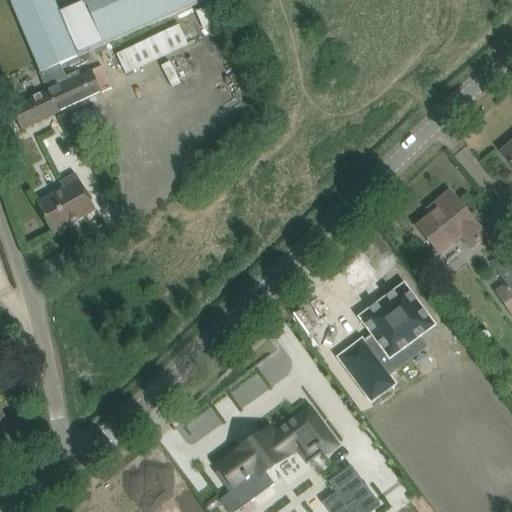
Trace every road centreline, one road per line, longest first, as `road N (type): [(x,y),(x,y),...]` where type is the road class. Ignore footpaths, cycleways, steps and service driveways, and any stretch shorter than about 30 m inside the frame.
road 1 (unclassified): [(67,470),(511,57)]
road 2 (unclassified): [(67,470),(46,358),(0,212)]
